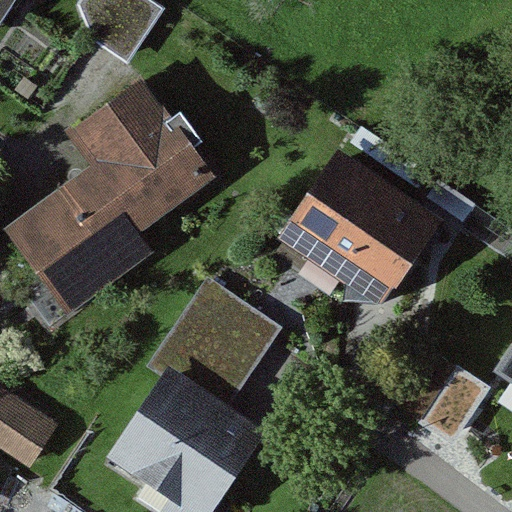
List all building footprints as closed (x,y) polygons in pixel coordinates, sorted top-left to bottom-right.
[(0,0),(0,33),(25,0),(0,0)] [(232,182),(145,81),(86,132),(103,153),(18,226),(88,307),(232,182)] [(456,227),(354,153),(297,232),(399,306),(456,227)] [(289,333),(210,280),(151,366),(163,374),(106,458),(171,502),(164,511),(214,511),(267,434),(235,412),(289,333)] [(511,305),(489,350),(511,362),(511,305)] [(65,421),(7,383),(0,393),(0,446),(34,469),(65,421)]
